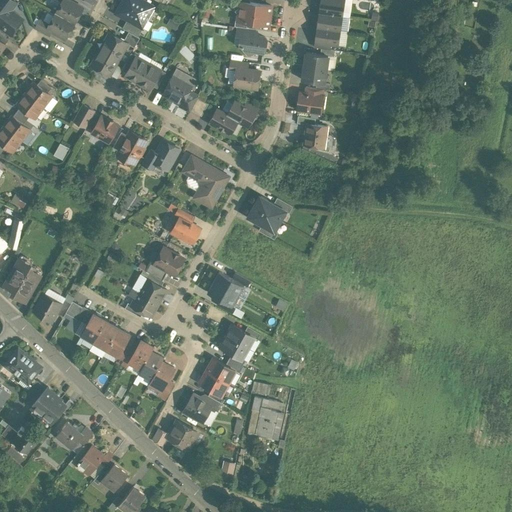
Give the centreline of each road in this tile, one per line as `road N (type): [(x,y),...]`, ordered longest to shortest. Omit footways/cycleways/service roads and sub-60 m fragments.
road 1 (residential): [(252,169),(168,316),(199,347),(167,411)]
road 2 (residential): [(209,511),(19,326)]
road 3 (residential): [(252,169),(159,114),(131,111),(63,73)]
road 4 (residential): [(296,0),(274,127),(252,169)]
